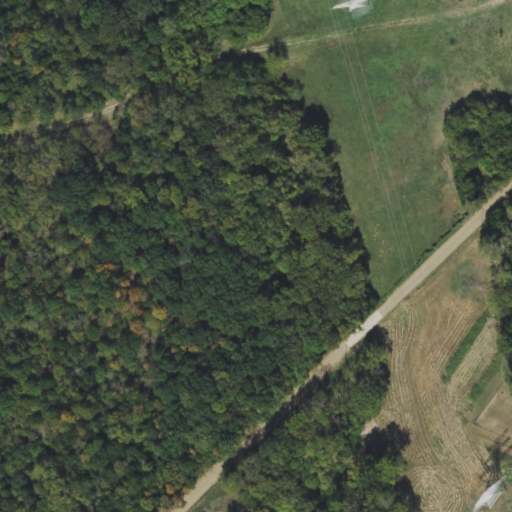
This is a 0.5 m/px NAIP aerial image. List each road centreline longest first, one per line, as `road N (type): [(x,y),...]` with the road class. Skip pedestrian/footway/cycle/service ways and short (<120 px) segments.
road 1 (residential): [(175,511),(511,184)]
road 2 (residential): [(227,55),(489,0)]
